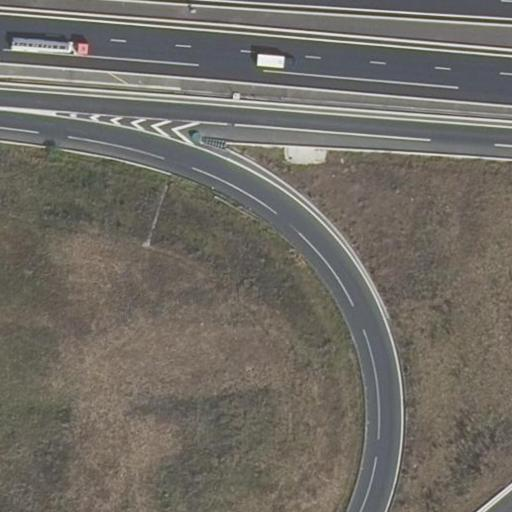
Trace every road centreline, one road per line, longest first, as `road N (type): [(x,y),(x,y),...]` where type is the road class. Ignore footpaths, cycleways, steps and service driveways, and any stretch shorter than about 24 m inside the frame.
road 1 (trunk): [(0,123),(184,156),(265,195),(318,239),(359,298),(384,378),(385,450),(369,511)]
road 2 (trunk): [(0,30),(511,72)]
road 3 (trunk): [(0,105),(511,136)]
